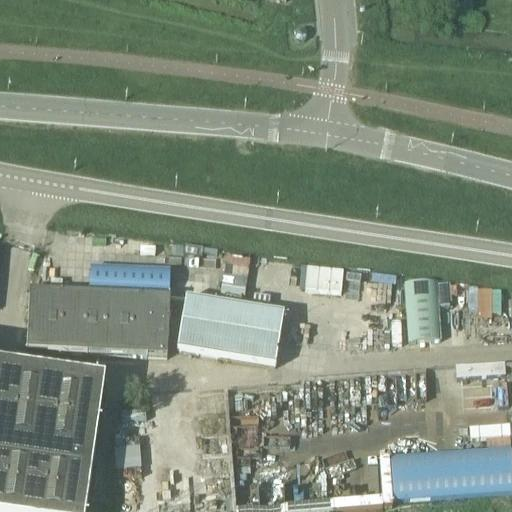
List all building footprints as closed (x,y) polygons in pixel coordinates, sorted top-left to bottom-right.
[(307,270),(304,294),(318,296),(340,298),(342,274),(323,272),(307,270)] [(88,293),(168,297),(169,275),(129,272),(89,271),(88,293)] [(438,319),(436,289),(435,288),(431,288),(404,290),(406,321),(408,347),(439,344),(438,319)] [(478,313),(479,289),(447,288),(446,312),(478,313)] [(169,301),(29,295),(26,355),(166,362),(169,301)] [(177,355),(274,371),(283,318),(216,307),(185,302),(177,355)] [(480,381),(504,379),(504,367),(481,368),(455,370),(455,383),(480,381)] [(84,511),(103,386),(0,370),(0,511),(84,511)] [(508,429),(469,432),(469,443),(509,440),(508,429)] [(141,470),(140,441),(116,441),(116,471),(141,470)] [(511,497),(511,485),(510,454),(451,457),(389,462),(392,506),(457,501),(511,497)]
